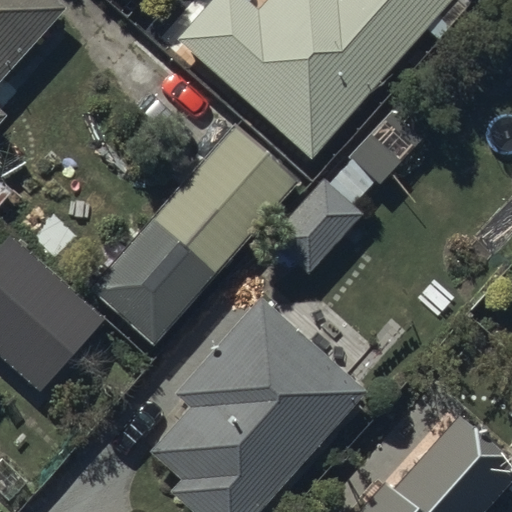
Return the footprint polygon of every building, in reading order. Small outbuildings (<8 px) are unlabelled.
[(0,79),(60,11),(46,0),(0,0),(0,123),(3,120),(0,117),(0,79)] [(208,0),(170,43),(308,163),(424,30),(434,40),(468,3),(464,0),(263,0),(254,10),(242,0),(208,0)] [(264,242),(305,278),(358,217),(349,210),(372,183),(378,188),(421,139),(389,112),(325,184),(320,179),(264,242)] [(97,261),(79,282),(87,289),(84,292),(149,351),(298,182),(233,125),(107,269),(97,261)] [(7,236),(0,243),(0,364),(25,388),(94,309),(7,236)] [(258,301),(169,397),(184,411),(144,456),(177,485),(165,498),(181,511),(259,511),(364,397),(258,301)] [(482,511),(511,480),(511,471),(438,403),(371,475),(382,485),(356,511),(482,511)]
